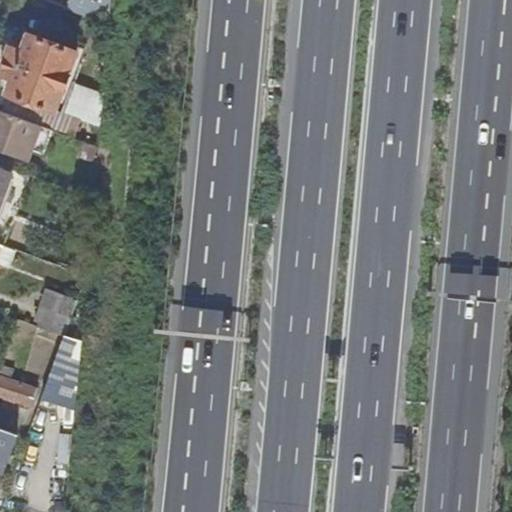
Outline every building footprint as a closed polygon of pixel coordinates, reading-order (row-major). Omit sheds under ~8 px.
[(104,2),(99,0),(71,0),(71,1),(102,14),(104,2)] [(13,77),(7,92),(56,110),(66,80),(76,52),(29,34),(23,49),(12,45),(2,73),(13,77)] [(68,135),(96,145),(102,93),(66,80),(56,110),(75,118),(68,135)] [(1,110),(40,124),(68,135),(75,118),(56,110),(7,92),(1,110)] [(0,147),(28,157),(40,124),(1,110),(0,109),(0,147)] [(0,202),(9,176),(0,172),(0,202)] [(35,320),(64,331),(69,316),(41,306),(35,320)] [(56,334),(53,401),(79,403),(83,335),(56,334)] [(37,387),(0,374),(0,394),(6,397),(4,403),(13,406),(15,399),(31,404),(37,387)] [(0,459),(7,462),(17,434),(0,427),(0,459)]
